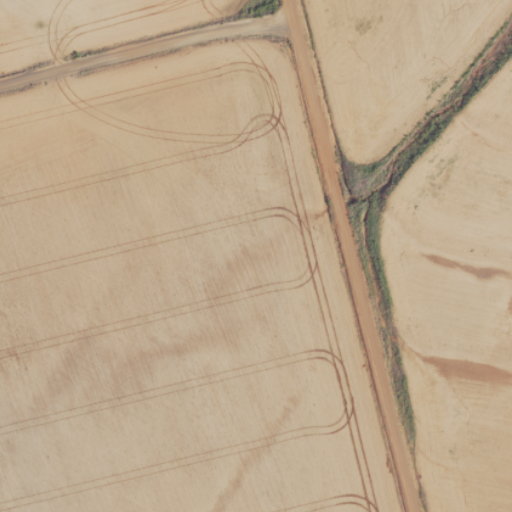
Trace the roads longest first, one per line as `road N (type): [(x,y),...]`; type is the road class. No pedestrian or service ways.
road 1 (residential): [(288,0),(414,511)]
road 2 (residential): [(0,82),(291,10)]
